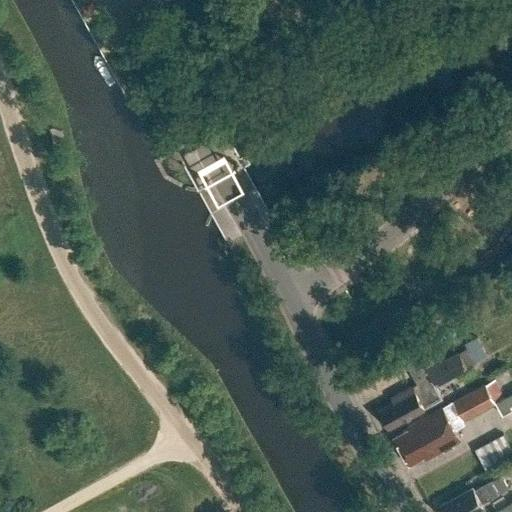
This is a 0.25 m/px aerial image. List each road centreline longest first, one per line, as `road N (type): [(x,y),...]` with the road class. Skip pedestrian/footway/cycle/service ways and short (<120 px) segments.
road 1 (unclassified): [(242,511),(92,313),(52,234),(0,89)]
road 2 (unclassified): [(288,299),(389,239),(511,131)]
road 3 (unclassified): [(195,130),(437,0)]
road 4 (secondary): [(402,511),(288,299)]
road 5 (secondary): [(288,299),(195,130)]
road 6 (track): [(188,433),(54,511)]
road 7 (secondary): [(195,130),(121,0)]
